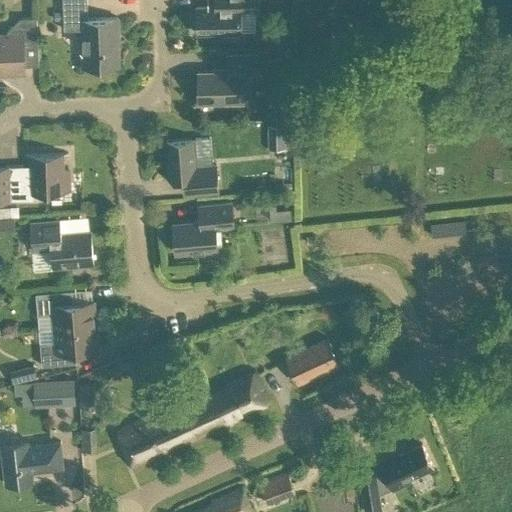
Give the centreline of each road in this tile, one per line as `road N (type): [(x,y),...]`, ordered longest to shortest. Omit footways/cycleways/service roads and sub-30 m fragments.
road 1 (residential): [(433,361),(393,285),(359,271),(168,300),(138,277),(125,108)]
road 2 (residential): [(117,510),(433,361)]
road 3 (residential): [(0,121),(26,109),(125,108)]
road 4 (residential): [(125,108),(145,101),(157,73),(153,0)]
